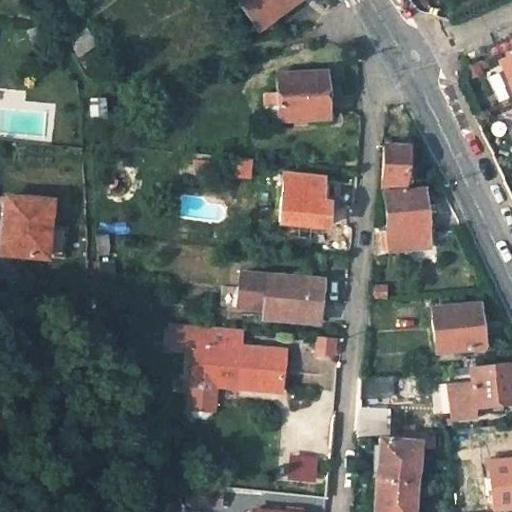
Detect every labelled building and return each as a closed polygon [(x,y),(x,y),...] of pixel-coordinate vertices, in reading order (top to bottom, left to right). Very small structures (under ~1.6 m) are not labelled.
[(237,0),(259,28),(295,0),(237,0)] [(28,28),(33,45),(45,41),(40,24),(28,28)] [(87,26),(69,38),(80,55),(97,41),(87,26)] [(511,55),(498,62),(511,96),(511,55)] [(276,91),(278,119),(328,116),(325,70),(276,72),(276,91)] [(276,91),(263,92),(264,119),(278,119),(276,91)] [(92,123),(106,123),(104,96),(91,97),(92,123)] [(385,144),(381,183),(406,184),(410,146),(385,144)] [(234,155),(232,173),(248,174),(250,157),(234,155)] [(280,220),(326,226),(328,200),(320,199),(322,176),(284,172),(280,220)] [(385,190),(389,249),(431,246),(425,185),(385,190)] [(7,195),(2,252),(47,256),(51,199),(7,195)] [(114,298),(115,234),(96,233),(99,297),(114,298)] [(240,270),(236,306),(263,308),(262,316),(318,321),(322,277),(240,270)] [(433,306),(437,352),(484,348),(480,302),(433,306)] [(195,345),(197,325),(172,323),(170,343),(195,345)] [(195,345),(191,381),(214,383),(281,389),(285,348),(242,344),(243,329),(197,325),(195,345)] [(318,335),(316,351),(334,353),(335,336),(318,335)] [(511,361),(470,366),(471,382),(455,384),(458,408),(483,405),(511,401),(511,361)] [(212,409),(214,383),(191,381),(189,407),(195,414),(205,415),(212,409)] [(458,408),(461,424),(484,421),(483,405),(458,408)] [(381,436),(373,511),(413,511),(422,432),(381,436)] [(451,462),(478,460),(476,445),(450,448),(451,462)] [(290,455),(289,477),(316,478),(317,456),(290,455)] [(511,508),(511,458),(489,461),(494,511),(511,508)] [(189,483),(187,501),(221,504),(222,487),(189,483)]
